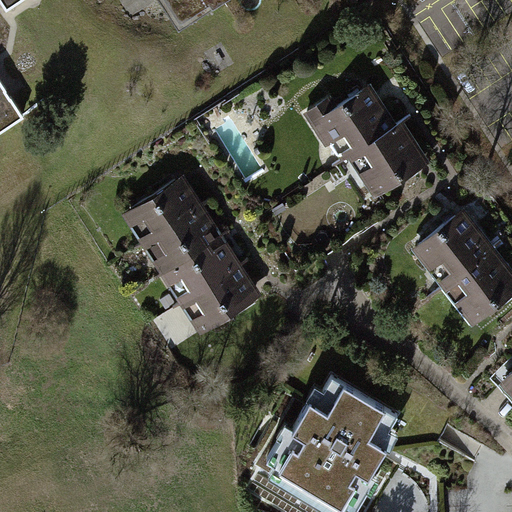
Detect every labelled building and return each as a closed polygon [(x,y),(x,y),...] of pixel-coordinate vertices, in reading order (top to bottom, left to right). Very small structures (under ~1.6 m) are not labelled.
[(0,0),(0,135),(25,119),(9,94),(0,79),(0,1),(7,11),(24,0),(0,0)] [(164,0),(181,25),(210,6),(213,11),(229,0),(164,0)] [(374,88),(309,125),(335,172),(353,162),(372,197),(439,159),(415,117),(397,127),(374,88)] [(189,176),(129,213),(206,335),(265,298),(189,176)] [(511,261),(471,211),(422,250),(488,331),(511,311),(511,261)] [(511,357),(488,379),(511,405),(511,357)] [(283,420),(262,455),(275,462),(268,474),(333,511),(337,511),(343,504),(352,509),(373,471),(368,468),(391,428),(386,425),(394,412),(331,376),(323,390),(313,385),(290,424),(283,420)]
